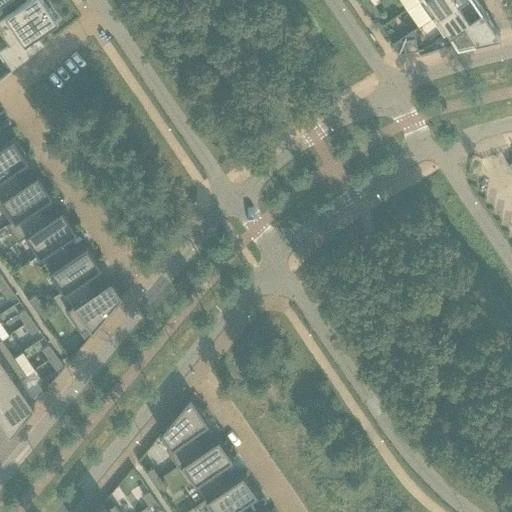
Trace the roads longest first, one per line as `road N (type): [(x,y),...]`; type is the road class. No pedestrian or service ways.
road 1 (residential): [(233,196),(0,484)]
road 2 (residential): [(68,511),(274,261)]
road 3 (residential): [(274,261),(419,476),(461,511)]
road 4 (residential): [(0,97),(135,277)]
road 5 (residential): [(102,14),(233,196)]
road 6 (unclassified): [(274,261),(353,198),(430,152)]
road 7 (residential): [(391,92),(233,196)]
road 8 (residential): [(292,511),(203,380)]
road 9 (residential): [(511,266),(430,152)]
road 10 (residential): [(102,14),(0,96)]
road 11 (unclassified): [(511,55),(391,92)]
